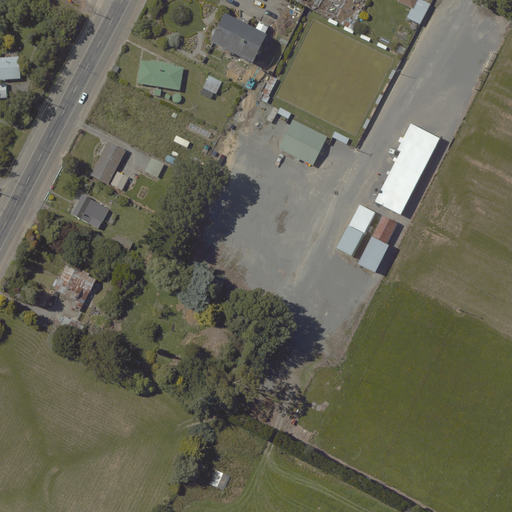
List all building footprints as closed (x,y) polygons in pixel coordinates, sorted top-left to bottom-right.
[(423,0),(396,0),(395,1),(410,9),(405,17),(420,25),(431,4),(423,0)] [(254,40),(214,18),(200,45),(240,66),(254,40)] [(19,55),(0,56),(0,78),(20,77),(19,55)] [(137,83),(153,86),(151,94),(161,96),(163,88),(179,91),(184,66),(141,58),(137,83)] [(222,81),(208,75),(201,89),(215,96),(222,81)] [(324,136),(286,116),(271,145),(309,165),(324,136)] [(430,134),(399,118),(355,199),(386,216),(430,134)] [(130,177),(117,171),(127,150),(105,140),(89,175),(110,185),(123,191),(130,177)] [(152,158),(145,171),(159,178),(166,165),(152,158)] [(82,195),(72,214),(99,229),(110,209),(82,195)] [(387,226),(367,215),(344,258),(364,269),(387,226)] [(100,277),(68,263),(56,291),(75,299),(71,307),(84,313),(100,277)] [(211,484),(224,490),(231,477),(217,470),(211,484)]
